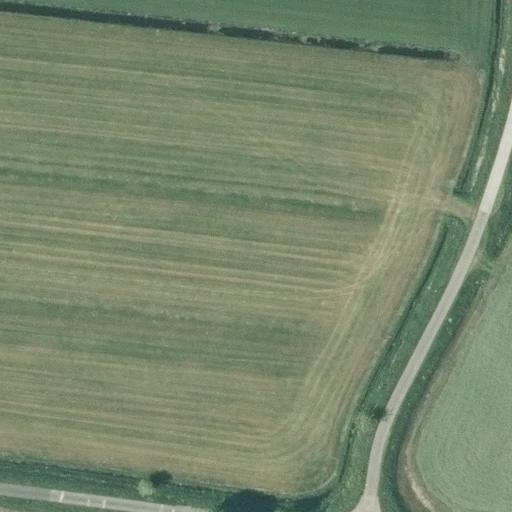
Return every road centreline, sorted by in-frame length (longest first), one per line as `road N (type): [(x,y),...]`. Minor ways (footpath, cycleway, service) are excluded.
road 1 (unclassified): [(367,511),(379,438),(463,264),(511,125)]
road 2 (unclassified): [(143,511),(0,493)]
